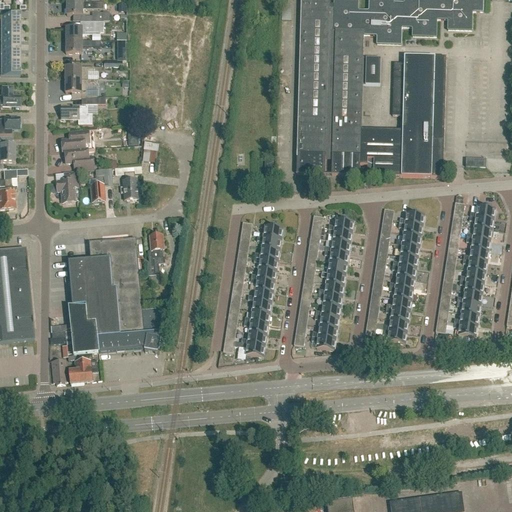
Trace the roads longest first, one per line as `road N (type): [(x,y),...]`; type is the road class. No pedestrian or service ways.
road 1 (secondary): [(0,438),(277,412)]
road 2 (secondary): [(511,367),(275,388)]
road 3 (secondary): [(277,412),(511,390)]
road 4 (residential): [(355,362),(290,368),(284,360),(304,202)]
road 5 (residential): [(43,228),(160,218),(176,208),(187,146),(157,135)]
road 6 (residential): [(43,228),(42,0)]
road 7 (residential): [(355,362),(374,196)]
road 8 (residential): [(45,395),(43,228)]
road 9 (residential): [(426,355),(447,190)]
road 10 (secondary): [(141,401),(0,414)]
road 11 (secondary): [(275,388),(141,401)]
